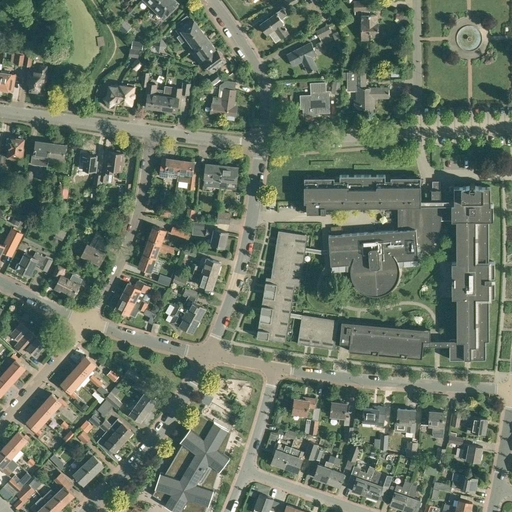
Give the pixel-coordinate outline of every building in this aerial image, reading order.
[(174,0),(158,0),(152,7),(157,11),(156,13),(156,14),(157,16),(157,17),(159,17),(162,17),(164,19),(165,18),(164,17),(178,3),(174,0)] [(368,35),(378,35),(378,22),(376,22),(376,15),(370,15),(370,2),(354,2),(354,10),(362,9),(362,15),(362,40),(369,40),(368,35)] [(267,34),(269,32),(276,42),(288,33),(281,24),(283,22),(281,19),(288,14),(283,8),(260,24),(267,34)] [(176,30),(180,34),(177,37),(181,43),(187,39),(201,29),(192,18),(176,30)] [(319,38),(332,32),(328,25),(316,31),(319,38)] [(201,29),(187,39),(192,45),(189,47),(193,52),(209,40),(201,29)] [(159,53),(168,46),(161,37),(152,44),(153,45),(158,52),(159,53)] [(209,40),(193,52),(195,56),(198,54),(203,60),(216,50),(209,40)] [(320,51),(325,48),(322,41),(316,44),(320,51)] [(142,50),(143,43),(132,42),(131,49),(142,50)] [(308,72),(317,68),(311,56),(316,54),(310,42),(287,54),(293,65),(302,61),(308,72)] [(129,53),(129,57),(138,58),(139,51),(130,49),(129,53)] [(216,50),(203,60),(207,65),(204,68),(209,75),(213,72),(217,69),(216,68),(226,61),(217,49),(216,50)] [(24,65),(30,66),(32,57),(36,58),(37,53),(26,52),(26,55),(24,65)] [(24,54),(16,53),(15,64),(23,65),(24,54)] [(316,57),(319,62),(325,58),(322,53),(316,57)] [(138,58),(131,65),(136,71),(143,63),(138,58)] [(44,92),(44,91),(43,90),(46,66),(41,66),(40,72),(30,70),(29,70),(27,83),(31,83),(30,91),(38,92),(40,94),(41,94),(42,94),(44,93),(44,92)] [(1,72),(0,77),(0,88),(9,90),(10,87),(11,85),(13,86),(15,74),(1,72)] [(146,107),(161,109),(163,95),(164,90),(155,89),(156,85),(147,84),(149,73),(142,72),(141,86),(147,87),(146,94),(148,94),(146,107)] [(212,85),(221,78),(216,72),(208,79),(212,85)] [(347,88),(355,88),(355,99),(354,99),(354,109),(370,109),(370,98),(389,98),(389,87),(360,88),(360,72),(347,72),(347,88)] [(339,94),(341,81),(333,80),(331,93),(339,94)] [(319,111),(327,111),(326,92),(325,92),(324,87),(321,87),(321,82),(311,83),(311,88),(313,88),(314,97),(301,98),(301,106),(304,106),(304,115),(315,114),(316,110),(319,110),(319,111)] [(163,95),(161,109),(177,111),(178,98),(180,98),(181,93),(188,94),(190,84),(182,83),(181,88),(173,87),(171,97),(163,95)] [(116,103),(119,103),(121,85),(115,84),(115,86),(108,85),(107,97),(104,98),(109,105),(116,103)] [(121,85),(119,103),(131,104),(131,99),(131,98),(134,96),(134,94),(132,92),(133,84),(127,84),(127,86),(121,85)] [(236,116),(237,107),(233,106),(236,90),(224,88),(221,104),(212,103),(210,113),(227,115),(226,118),(234,119),(234,116),(236,116)] [(10,142),(9,156),(8,156),(12,161),(20,162),(21,158),(20,157),(23,139),(11,138),(10,142)] [(36,140),(34,155),(33,157),(31,157),(30,166),(47,168),(48,160),(51,142),(36,140)] [(51,142),(48,160),(62,162),(62,159),(64,159),(66,144),(51,142)] [(107,173),(112,174),(112,175),(119,176),(119,171),(121,171),(122,165),(121,163),(121,160),(123,158),(123,153),(109,152),(108,158),(107,173)] [(96,172),(97,165),(96,165),(97,154),(83,153),(82,161),(84,161),(83,170),(96,172)] [(1,164),(0,170),(6,171),(8,158),(5,157),(2,157),(1,164)] [(167,171),(178,172),(180,160),(162,158),(160,176),(166,177),(167,171)] [(180,160),(178,172),(177,180),(188,182),(187,189),(193,190),(195,174),(193,174),(194,162),(180,160)] [(206,164),(204,177),(203,185),(220,187),(222,165),(206,164)] [(222,165),(220,187),(227,187),(227,180),(236,181),(238,167),(222,165)] [(33,171),(26,170),(24,183),(31,184),(33,171)] [(102,174),(95,173),(93,184),(101,185),(101,181),(102,174)] [(58,195),(66,196),(69,176),(61,175),(58,195)] [(398,201),(398,206),(416,206),(421,206),(421,200),(421,181),(421,176),(390,177),(390,180),(385,180),(385,175),(340,175),(340,180),(334,180),(334,177),(304,177),(304,194),(302,194),(302,202),(304,202),(305,208),(305,212),(326,212),(326,202),(398,201)] [(131,197),(132,183),(125,182),(124,196),(131,197)] [(441,220),(449,220),(457,220),(457,262),(452,262),(452,278),(455,278),(455,280),(455,282),(452,282),(452,298),(457,298),(457,340),(449,340),(449,345),(449,359),(465,359),(465,358),(467,358),(470,358),(470,359),(486,359),(486,341),(490,341),(490,298),(495,298),(495,282),(491,282),(491,277),(495,277),(494,262),(488,262),(488,220),(493,220),(493,204),(490,204),(490,186),(482,186),(475,185),(474,184),(472,184),(470,184),(469,185),(462,186),(454,186),(454,200),(440,200),(440,190),(436,190),(432,190),(431,190),(431,200),(421,200),(421,206),(416,206),(416,229),(417,247),(424,248),(429,245),(433,241),(437,236),(439,231),(440,227),(441,226),(441,220)] [(171,217),(172,207),(160,206),(160,216),(171,217)] [(417,247),(416,229),(416,206),(398,206),(398,230),(328,235),(330,249),(331,270),(350,269),(351,275),(353,281),(356,286),(360,290),(365,293),(371,294),(377,295),(383,293),(388,291),(393,287),(396,282),(399,277),(400,271),(399,265),(419,264),(417,247)] [(193,220),(195,210),(188,209),(186,219),(193,220)] [(200,221),(202,210),(195,209),(194,220),(200,221)] [(229,224),(230,214),(218,213),(217,223),(229,224)] [(17,226),(20,220),(14,217),(11,224),(17,226)] [(193,221),(192,228),(192,234),(205,235),(205,236),(213,237),(211,244),(224,247),(227,233),(207,228),(207,229),(204,228),(205,222),(193,221)] [(153,226),(148,239),(161,244),(163,236),(166,237),(168,231),(153,226)] [(187,239),(189,232),(172,226),(170,232),(187,239)] [(305,234),(278,230),(277,238),(277,239),(277,241),(276,242),(303,247),(305,234)] [(96,232),(92,241),(97,243),(100,238),(101,235),(96,232)] [(148,239),(143,253),(156,258),(159,250),(166,252),(166,251),(172,253),(174,248),(161,244),(148,239)] [(303,247),(276,242),(276,244),(276,246),(276,247),(274,254),(301,259),(302,249),(303,247)] [(87,244),(81,256),(100,265),(106,253),(98,249),(95,248),(90,245),(87,244)] [(195,256),(196,249),(185,246),(183,253),(195,256)] [(35,252),(33,256),(25,252),(17,269),(29,276),(36,263),(40,266),(40,267),(47,271),(52,260),(35,252)] [(156,258),(143,253),(138,267),(151,271),(154,264),(155,265),(156,264),(160,265),(160,266),(167,268),(169,262),(162,260),(156,258)] [(301,259),(274,254),(273,262),(273,263),(273,264),(273,266),(299,270),(301,259)] [(207,258),(202,271),(216,276),(220,262),(207,258)] [(74,275),(72,281),(60,275),(63,268),(58,265),(53,276),(59,279),(55,288),(60,291),(61,289),(74,295),(79,284),(82,278),(74,275)] [(299,270),(273,266),(272,268),(272,269),(272,270),(271,278),(293,282),(297,283),(297,282),(299,270)] [(216,276),(202,271),(198,285),(212,289),(216,276)] [(168,285),(171,278),(161,275),(158,282),(168,285)] [(175,275),(172,282),(184,286),(187,279),(175,275)] [(271,278),(266,277),(265,285),(265,286),(265,287),(264,289),(291,293),(293,282),(271,278)] [(129,283),(122,296),(146,307),(148,304),(146,303),(146,301),(144,298),(138,295),(141,289),(147,292),(150,287),(138,281),(135,286),(129,283)] [(291,293),(264,289),(264,291),(264,292),(264,294),(262,301),(289,305),(291,293)] [(196,300),(199,294),(188,290),(185,296),(196,300)] [(146,307),(122,296),(116,308),(128,314),(132,307),(137,309),(138,308),(144,311),(146,308),(146,307)] [(178,302),(175,307),(199,320),(206,308),(194,301),(191,306),(185,303),(184,305),(178,302)] [(289,305),(262,301),(261,309),(261,310),(261,311),(260,313),(287,317),(287,315),(289,305)] [(199,320),(175,307),(170,315),(173,317),(170,323),(179,328),(180,326),(192,332),(199,320)] [(152,324),(157,314),(152,312),(147,321),(152,324)] [(287,317),(260,313),(260,314),(260,315),(260,317),(259,325),(285,329),(287,317)] [(314,319),(302,317),(297,343),(305,345),(306,345),(308,345),(310,345),(314,319)] [(326,321),(314,319),(310,345),(311,346),(312,346),(313,346),(321,347),(326,321)] [(338,323),(326,321),(321,347),(329,349),(330,349),(331,349),(334,349),(338,323)] [(430,340),(430,334),(394,331),(357,327),(353,327),(353,322),(342,321),(342,323),(341,328),(341,332),(340,332),(339,342),(343,343),(349,343),(350,343),(349,351),(373,353),(373,350),(378,351),(378,354),(401,356),(401,353),(407,353),(406,356),(422,358),(423,345),(430,345),(430,340)] [(16,347),(16,346),(14,348),(22,355),(27,348),(35,355),(45,344),(21,323),(11,334),(20,342),(16,347)] [(285,329),(259,325),(257,332),(257,334),(257,335),(257,337),(283,341),(285,329)] [(58,357),(62,362),(70,356),(66,351),(58,357)] [(14,361),(8,368),(17,377),(26,367),(18,360),(19,359),(13,354),(10,357),(14,361)] [(86,355),(78,365),(87,373),(96,364),(86,355)] [(78,365),(70,374),(79,383),(87,373),(78,365)] [(0,378),(9,386),(17,377),(8,368),(3,373),(0,370),(0,378)] [(136,381),(140,376),(129,368),(125,374),(136,381)] [(111,369),(106,375),(114,381),(119,376),(111,369)] [(79,383),(70,374),(61,384),(69,391),(67,392),(73,397),(76,394),(72,391),(79,383)] [(93,374),(91,376),(91,377),(104,388),(104,387),(106,386),(102,383),(93,374)] [(105,397),(110,392),(104,387),(104,388),(91,377),(89,379),(99,387),(98,388),(97,389),(102,394),(101,394),(105,397)] [(9,386),(0,378),(0,395),(0,396),(9,386)] [(144,393),(138,402),(149,411),(157,399),(151,394),(152,393),(137,382),(134,386),(144,393)] [(106,399),(112,404),(117,409),(122,403),(110,392),(105,397),(106,399)] [(52,393),(44,402),(53,411),(60,403),(64,407),(67,404),(61,399),(60,400),(52,393)] [(205,404),(209,406),(211,401),(213,397),(206,393),(201,401),(205,404)] [(304,399),(294,398),(292,413),(307,415),(308,407),(315,408),(316,399),(308,397),(308,400),(304,399)] [(107,410),(112,404),(106,399),(97,409),(100,412),(105,416),(109,411),(107,410)] [(332,401),(330,416),(331,416),(331,419),(337,419),(337,417),(340,417),(340,423),(346,424),(348,424),(349,417),(345,417),(347,403),(345,403),(342,402),(332,401)] [(44,402),(35,412),(45,420),(53,411),(44,402)] [(138,402),(130,413),(141,421),(149,411),(138,402)] [(375,408),(364,407),(362,421),(377,423),(376,426),(383,427),(385,407),(377,406),(377,408),(375,408)] [(395,422),(395,430),(414,432),(415,423),(411,423),(412,417),(415,417),(415,410),(413,409),(409,409),(398,408),(397,422),(395,422)] [(429,424),(429,425),(433,426),(432,432),(433,432),(433,436),(443,437),(444,426),(443,426),(444,412),(440,411),(430,411),(429,424)] [(45,420),(35,412),(27,422),(35,429),(33,430),(39,435),(42,432),(38,428),(45,420)] [(459,427),(461,413),(454,412),(451,426),(459,427)] [(89,419),(92,423),(93,423),(98,418),(93,414),(89,419)] [(213,421),(200,414),(192,428),(191,427),(179,442),(182,444),(165,473),(160,471),(155,489),(152,494),(165,502),(164,504),(172,509),(177,511),(180,511),(181,511),(182,511),(204,511),(207,506),(208,506),(214,488),(213,488),(218,471),(218,472),(230,457),(224,452),(226,443),(229,430),(229,429),(213,420),(213,421)] [(466,433),(471,433),(484,436),(487,422),(487,418),(464,414),(463,423),(472,425),(472,428),(467,428),(466,433)] [(106,419),(102,422),(124,442),(133,432),(118,418),(112,425),(106,419)] [(93,425),(86,419),(80,426),(87,432),(93,425)] [(317,434),(319,420),(318,420),(313,420),(306,419),(304,433),(317,434)] [(61,424),(65,429),(69,425),(64,421),(61,424)] [(124,442),(102,422),(99,426),(106,432),(104,434),(108,439),(105,442),(115,451),(124,442)] [(344,441),(353,442),(354,427),(345,426),(344,441)] [(65,440),(73,432),(70,429),(63,438),(65,440)] [(284,435),(289,437),(294,439),(296,433),(286,429),(284,435)] [(19,430),(9,440),(19,449),(27,440),(31,444),(34,441),(28,436),(27,437),(19,430)] [(77,436),(84,444),(91,437),(84,430),(77,436)] [(387,450),(388,435),(380,435),(379,449),(381,449),(387,450)] [(449,438),(448,442),(453,443),(462,445),(464,437),(456,436),(449,435),(449,438)] [(9,440),(0,450),(17,466),(19,464),(12,458),(19,449),(9,440)] [(417,457),(418,442),(407,441),(406,455),(417,457)] [(274,453),(271,463),(283,467),(289,453),(284,451),(285,448),(280,446),(281,443),(276,442),(273,451),(275,452),(274,453)] [(305,457),(312,460),(318,445),(310,442),(305,457)] [(348,458),(345,468),(352,470),(355,461),(356,461),(361,445),(353,442),(347,458),(348,458)] [(461,458),(468,459),(467,462),(473,463),(473,460),(480,461),(481,452),(482,451),(482,447),(464,443),(464,445),(461,458)] [(435,461),(437,461),(439,462),(442,462),(444,449),(437,447),(435,461)] [(320,458),(323,450),(317,448),(313,458),(320,460),(320,458)] [(289,453),(283,467),(284,467),(297,472),(302,458),(303,456),(304,452),(297,449),(295,455),(289,453)] [(17,466),(0,450),(0,467),(8,475),(17,466)] [(90,458),(84,464),(94,474),(103,465),(94,455),(93,455),(89,450),(85,453),(90,458)] [(324,466),(318,464),(314,477),(321,480),(323,480),(325,481),(334,456),(331,455),(329,461),(326,460),(324,466)] [(334,456),(325,481),(330,483),(340,486),(344,473),(343,473),(332,469),(333,464),(336,457),(334,456)] [(30,458),(27,461),(32,466),(35,462),(30,458)] [(437,473),(439,463),(427,460),(424,473),(431,474),(431,472),(437,473)] [(84,464),(76,472),(71,467),(68,470),(74,477),(76,476),(84,484),(94,474),(84,464)] [(348,481),(354,484),(352,490),(362,493),(366,494),(375,470),(369,468),(367,472),(360,470),(361,467),(354,465),(348,481)] [(375,470),(366,494),(368,495),(378,499),(381,492),(386,494),(389,484),(384,482),(383,486),(377,483),(379,478),(376,477),(378,471),(375,470)] [(23,476),(27,480),(31,476),(27,471),(23,476)] [(64,486),(66,485),(67,486),(71,483),(61,472),(56,478),(64,486)] [(435,481),(433,488),(451,491),(452,487),(468,490),(475,491),(475,488),(477,478),(458,474),(453,473),(452,480),(450,480),(449,484),(452,484),(451,485),(435,481)] [(27,481),(28,482),(31,486),(38,479),(33,475),(27,481)] [(392,497),(390,504),(400,507),(402,508),(411,482),(410,482),(411,478),(407,476),(406,480),(405,479),(403,486),(396,484),(395,487),(391,485),(387,495),(392,497)] [(7,482),(18,492),(22,487),(11,477),(9,480),(7,482)] [(16,493),(18,492),(7,482),(3,487),(4,487),(13,496),(16,493)] [(27,497),(35,490),(31,486),(28,482),(18,492),(16,493),(20,498),(14,504),(18,509),(29,499),(27,497)] [(411,482),(402,508),(405,509),(413,511),(416,511),(420,500),(414,498),(416,492),(414,492),(416,486),(412,484),(413,482),(411,482)] [(64,486),(56,494),(65,503),(74,494),(67,486),(66,485),(64,486)] [(260,493),(255,507),(265,510),(264,511),(271,511),(272,510),(269,509),(273,498),(260,493)] [(56,494),(47,502),(47,503),(56,511),(65,503),(56,494)] [(37,504),(35,506),(32,509),(35,511),(55,511),(56,511),(47,503),(47,502),(41,496),(35,502),(37,504)] [(441,508),(443,508),(443,509),(449,510),(454,511),(470,511),(472,504),(472,502),(466,501),(458,499),(456,506),(444,504),(442,503),(441,508)]
